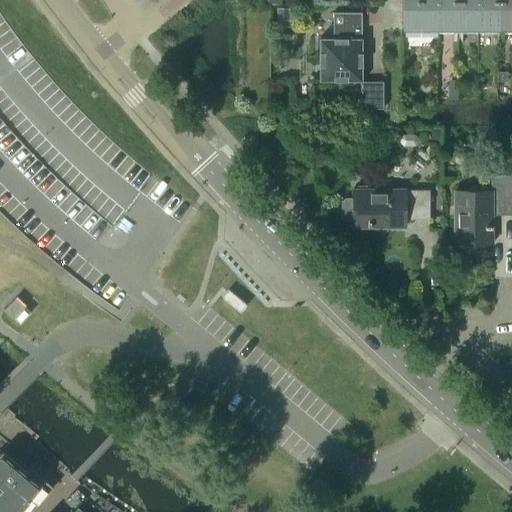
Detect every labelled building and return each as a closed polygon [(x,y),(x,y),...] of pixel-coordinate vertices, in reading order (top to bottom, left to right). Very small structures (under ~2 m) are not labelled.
[(436,28),(435,0),(401,0),(402,28),(436,28)] [(456,28),(456,0),(435,0),(436,28),(456,28)] [(477,28),(476,0),(456,0),(456,28),(477,28)] [(497,28),(497,0),(476,0),(477,28),(497,28)] [(511,28),(511,0),(497,0),(497,28),(511,28)] [(360,80),(360,51),(355,51),(355,39),(360,38),(360,12),(340,12),(340,38),(318,38),(318,80),(360,80)] [(383,109),(383,82),(359,81),(359,109),(383,109)] [(0,305),(4,310),(12,318),(19,324),(29,313),(38,304),(111,228),(111,227),(91,210),(71,193),(58,181),(37,161),(17,139),(0,120),(0,305)] [(503,216),(503,175),(491,175),(490,191),(453,192),(454,243),(493,243),(493,216),(503,216)] [(511,175),(503,175),(503,216),(511,215),(511,175)] [(428,219),(428,193),(428,190),(403,190),(403,189),(372,190),(369,187),(357,187),(354,190),(352,190),(352,193),(352,198),(344,198),(340,202),(341,217),(344,220),(353,220),(353,227),(404,227),(404,219),(428,219)] [(246,306),(228,291),(222,299),(240,313),(246,306)] [(0,511),(29,511),(52,488),(29,468),(26,473),(1,452),(0,452),(0,511)]
